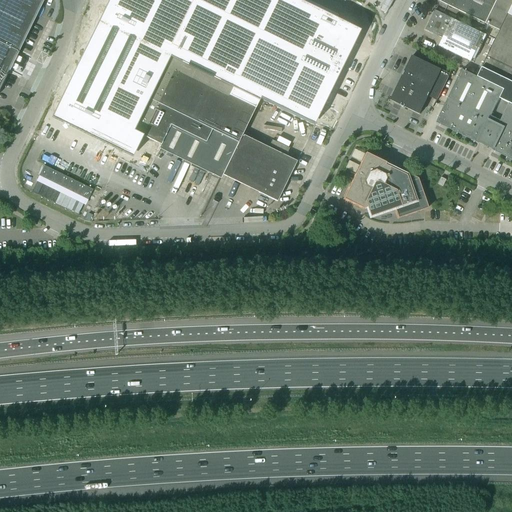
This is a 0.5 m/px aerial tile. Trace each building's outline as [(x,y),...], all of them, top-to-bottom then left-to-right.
[(0,0),(0,89),(9,71),(0,65),(0,44),(18,53),(43,0),(0,0)] [(108,0),(61,97),(54,111),(126,146),(140,152),(144,143),(131,136),(133,132),(181,33),(253,68),(328,104),(363,32),(297,0),(108,0)] [(485,24),(497,0),(439,0),(439,2),(485,24)] [(511,0),(497,0),(485,24),(500,31),(478,76),(478,77),(511,93),(511,0)] [(478,54),(482,45),(480,44),(484,35),(435,10),(425,30),(442,39),(438,47),(471,63),(475,53),(478,54)] [(133,132),(131,136),(144,143),(158,150),(160,145),(196,163),(214,172),(222,176),(242,135),(260,99),(243,90),(253,68),(181,33),(133,132)] [(437,101),(450,74),(412,56),(390,102),(419,115),(428,97),(437,101)] [(478,77),(462,69),(436,123),(478,143),(479,141),(484,143),(484,144),(484,145),(485,146),(486,146),(486,147),(487,146),(488,146),(489,145),(511,97),(511,93),(478,77)] [(511,97),(489,145),(493,148),(492,150),(511,159),(511,97)] [(242,135),(222,176),(223,176),(273,200),(276,202),(277,200),(296,162),(242,135)] [(354,149),(351,157),(361,162),(364,154),(354,149)] [(390,168),(389,168),(384,166),(385,163),(365,154),(364,154),(361,162),(359,166),(355,174),(342,200),(362,209),(366,208),(369,217),(394,209),(397,219),(427,209),(417,179),(391,166),(390,168)] [(349,161),(345,169),(355,174),(359,166),(349,161)]
